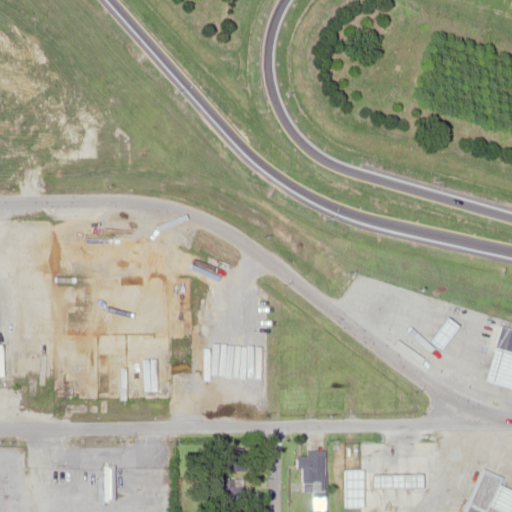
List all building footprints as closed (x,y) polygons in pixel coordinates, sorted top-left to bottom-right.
[(66,164),(71,142),(62,140),(67,119),(49,115),(40,158),(66,164)] [(434,350),(423,341),(442,317),(453,326),(434,350)] [(511,354),(489,347),(496,325),(511,329),(511,354)] [(511,354),(489,347),(479,380),(511,389),(511,354)] [(324,495),(324,454),(297,454),(297,490),(311,490),(311,495),(324,495)] [(377,481),(390,481),(390,455),(366,455),(366,471),(377,471),(377,481)] [(424,479),(424,455),(404,455),(404,479),(424,479)] [(328,482),(341,482),(341,471),(353,471),(353,456),(328,456),(328,482)] [(113,467),(94,467),(94,495),(113,495),(113,467)] [(500,477),(480,467),(458,511),(483,511),(486,507),(496,484),(500,477)] [(446,485),(460,489),(465,472),(451,468),(446,485)] [(216,477),(216,501),(241,501),(241,477),(216,477)] [(496,484),(511,492),(502,511),(495,511),(486,507),(496,484)] [(511,511),(511,492),(502,511),(511,511)]
